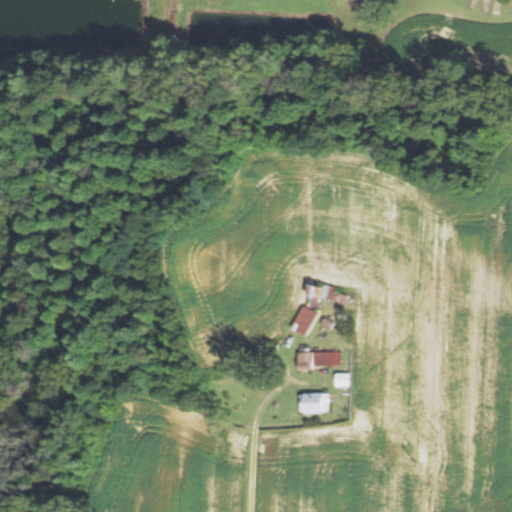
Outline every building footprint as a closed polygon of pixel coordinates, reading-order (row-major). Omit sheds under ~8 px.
[(322,287),(308,284),(306,295),(320,298),(322,287)] [(333,300),(334,293),(336,286),(323,284),(322,287),(320,298),(333,300)] [(334,293),(333,300),(348,302),(349,295),(334,293)] [(303,305),(318,313),(305,336),(290,328),(303,305)] [(324,317),(333,322),(329,330),(320,325),(324,317)] [(297,352),(297,371),(313,370),(313,365),(341,364),(341,351),(297,352)] [(335,373),(335,385),(349,385),(349,373),(335,373)] [(328,393),(328,412),(299,412),(298,393),(328,393)]
